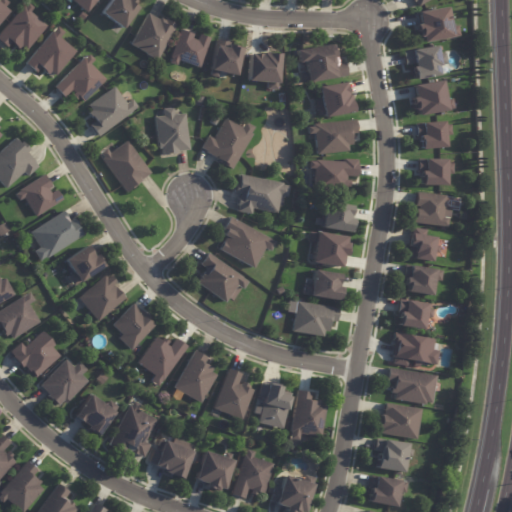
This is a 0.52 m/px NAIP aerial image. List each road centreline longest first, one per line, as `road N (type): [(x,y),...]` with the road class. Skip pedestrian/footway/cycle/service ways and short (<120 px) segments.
road 1 (residential): [(364,17),(386,152),(384,202),(328,511)]
road 2 (secondary): [(496,0),(504,217),(488,440),(475,492)]
road 3 (residential): [(356,371),(272,355),(194,320),(146,275),(54,137),(0,83)]
road 4 (residential): [(187,511),(65,456),(0,393)]
road 5 (residential): [(188,0),(275,19),(364,17)]
